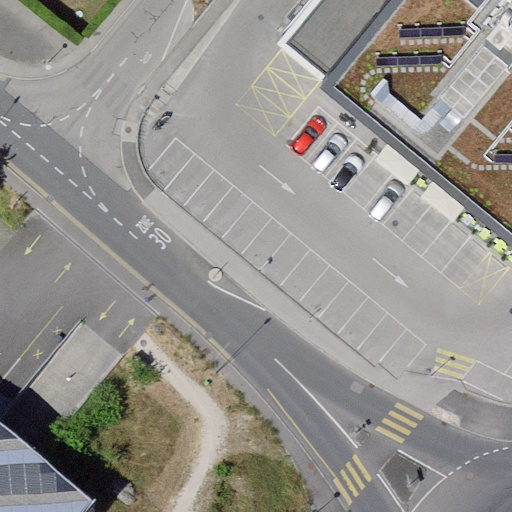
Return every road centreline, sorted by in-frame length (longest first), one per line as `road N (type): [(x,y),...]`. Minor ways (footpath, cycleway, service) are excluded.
road 1 (residential): [(436,511),(47,157)]
road 2 (residential): [(182,0),(47,157)]
